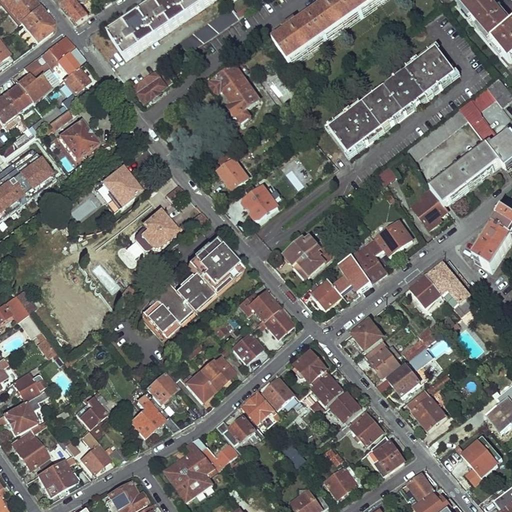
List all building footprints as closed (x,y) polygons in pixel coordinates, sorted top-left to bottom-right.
[(0,0),(37,46),(53,33),(54,29),(44,17),(30,0),(0,0)] [(56,0),(62,8),(64,7),(73,0),(56,0)] [(73,0),(64,7),(78,27),(88,19),(79,6),(87,0),(73,0)] [(166,0),(110,38),(127,63),(219,0),(166,0)] [(222,0),(230,10),(238,22),(250,13),(244,5),(239,7),(233,0),(222,0)] [(337,0),(274,44),(291,65),(385,0),(337,0)] [(460,0),(458,2),(509,63),(511,60),(511,27),(488,0),(460,0)] [(179,46),(188,57),(192,54),(238,22),(230,10),(179,46)] [(69,45),(65,40),(41,57),(46,64),(40,69),(35,62),(22,70),(29,78),(34,83),(47,73),(57,64),(74,51),(69,45)] [(0,47),(0,65),(9,59),(0,47)] [(57,64),(68,78),(76,71),(85,64),(79,57),(74,51),(57,64)] [(431,58),(450,82),(456,77),(437,53),(431,58)] [(337,130),(356,154),(389,128),(390,129),(396,125),(395,124),(414,109),(415,110),(420,106),(420,105),(450,82),(431,58),(419,66),(417,65),(415,67),(416,68),(337,130)] [(238,121),(241,127),(251,119),(247,113),(260,105),(235,70),(214,85),(222,97),(224,96),(233,108),(229,112),(236,122),(238,121)] [(62,83),(73,97),(87,85),(76,71),(68,78),(62,83)] [(134,91),(146,107),(154,102),(154,103),(163,97),(162,96),(179,83),(170,73),(166,75),(164,71),(134,91)] [(30,105),(32,108),(58,86),(47,73),(34,83),(29,78),(17,87),(30,105)] [(511,97),(499,82),(490,90),(497,101),(502,108),(511,99),(511,97)] [(3,98),(16,117),(30,105),(17,87),(3,98)] [(501,167),(506,172),(511,167),(511,140),(510,138),(500,144),(480,115),(497,101),(490,90),(462,111),(469,122),(489,149),(501,167)] [(0,125),(2,128),(4,132),(19,121),(16,117),(3,98),(0,100),(0,125)] [(67,114),(74,109),(69,103),(62,108),(67,114)] [(43,121),(48,127),(62,117),(54,107),(40,118),(43,121)] [(44,131),(48,136),(53,132),(54,134),(71,120),(71,119),(78,114),(74,109),(67,114),(62,117),(48,127),(44,131)] [(408,154),(416,164),(469,122),(462,111),(408,154)] [(33,128),(38,135),(44,131),(48,127),(43,121),(33,128)] [(58,140),(75,164),(98,147),(80,122),(58,140)] [(331,135),(350,158),(356,154),(337,130),(331,135)] [(24,140),(22,136),(13,144),(16,148),(18,149),(27,143),(24,140)] [(3,157),(5,159),(18,149),(16,148),(3,157)] [(433,192),(446,211),(501,167),(489,149),(433,192)] [(0,181),(1,183),(0,184),(0,215),(55,177),(40,157),(35,160),(30,153),(18,162),(20,164),(0,177),(0,181)] [(218,171),(232,158),(227,153),(212,165),(218,171)] [(220,174),(232,192),(249,180),(236,161),(220,174)] [(378,179),(387,190),(399,181),(390,168),(378,179)] [(101,185),(120,208),(141,192),(121,169),(101,185)] [(241,206),(256,225),(278,209),(260,184),(246,194),(249,200),(241,206)] [(172,205),(184,194),(178,187),(165,197),(172,205)] [(416,213),(428,230),(449,216),(446,211),(433,192),(425,198),(427,200),(424,203),(426,206),(416,213)] [(139,238),(153,254),(175,235),(168,226),(171,223),(166,216),(161,219),(158,214),(142,228),(145,233),(139,238)] [(189,224),(195,231),(207,221),(201,214),(189,224)] [(499,225),(475,264),(493,275),(511,244),(511,221),(503,216),(497,224),(499,225)] [(386,253),(389,259),(413,242),(400,226),(368,248),(375,260),(386,253)] [(319,250),(311,242),(306,245),(304,242),(285,259),(293,269),(295,268),(299,273),(302,270),(310,279),(330,261),(331,257),(326,251),(320,249),(319,250)] [(136,260),(143,254),(134,244),(127,250),(136,260)] [(142,317),(164,342),(178,329),(176,326),(191,314),(193,316),(212,297),(211,295),(227,282),(230,285),(241,275),(214,244),(187,268),(195,277),(174,295),(167,287),(152,300),(156,304),(142,317)] [(352,259),(371,287),(387,277),(375,260),(368,248),(352,259)] [(341,300),(347,307),(359,297),(359,296),(371,287),(352,259),(350,255),(346,258),(348,262),(340,269),(347,280),(333,290),(341,300)] [(478,309),(444,268),(428,281),(443,299),(450,294),(461,308),(455,313),(462,322),(478,309)] [(310,279),(302,270),(299,273),(306,282),(310,279)] [(412,293),(427,312),(443,299),(428,281),(412,293)] [(322,304),(328,311),(341,300),(333,290),(328,284),(311,298),(318,307),(322,304)] [(260,321),(263,324),(278,312),(264,295),(248,309),(260,321)] [(0,324),(12,317),(18,325),(28,317),(27,316),(22,308),(15,300),(0,310),(0,324)] [(318,307),(325,314),(328,311),(322,304),(318,307)] [(22,308),(27,316),(31,314),(26,305),(22,308)] [(265,326),(277,341),(292,327),(278,312),(263,324),(260,326),(262,329),(265,326)] [(248,331),(251,334),(260,326),(263,324),(260,321),(248,331)] [(228,334),(220,324),(212,331),(220,341),(228,334)] [(432,335),(438,341),(450,332),(446,326),(442,328),(439,324),(430,331),(432,335)] [(354,338),(366,354),(382,341),(371,326),(354,338)] [(39,337),(51,355),(54,353),(41,335),(39,337)] [(232,350),(245,365),(261,351),(249,335),(232,350)] [(403,358),(409,365),(424,352),(438,341),(432,335),(422,343),(420,342),(403,358)] [(193,348),(197,353),(202,348),(198,344),(193,348)] [(365,361),(382,382),(398,369),(386,353),(388,352),(384,346),(365,361)] [(186,354),(190,360),(197,353),(193,348),(186,354)] [(430,360),(424,352),(409,365),(405,368),(405,369),(387,383),(386,382),(377,389),(381,394),(390,387),(402,402),(420,387),(411,377),(422,368),(421,367),(430,360)] [(304,380),(309,386),(327,371),(310,353),(294,368),(299,374),(296,376),(302,383),(304,380)] [(63,364),(66,368),(76,360),(73,357),(63,364)] [(234,376),(220,360),(202,376),(216,392),(234,376)] [(163,371),(174,383),(181,378),(170,366),(163,371)] [(147,390),(161,407),(178,392),(164,375),(147,390)] [(216,394),(201,375),(195,380),(192,376),(184,382),(203,404),(216,394)] [(14,385),(25,404),(35,398),(49,391),(41,379),(37,379),(33,381),(29,376),(14,385)] [(345,393),(330,376),(312,391),(327,407),(345,393)] [(263,396),(277,412),(294,399),(279,382),(263,396)] [(408,410),(428,436),(448,419),(431,398),(445,386),(441,382),(408,410)] [(35,398),(38,403),(58,392),(55,387),(49,391),(35,398)] [(362,411),(347,394),(331,407),(345,425),(362,411)] [(271,416),(277,423),(280,419),(260,396),(244,410),(258,426),(271,416)] [(106,416),(94,402),(89,397),(84,400),(88,405),(76,415),(81,421),(90,431),(107,417),(106,416)] [(94,402),(106,416),(109,414),(104,406),(105,405),(99,397),(94,402)] [(0,428),(7,426),(15,439),(31,430),(37,426),(29,411),(38,405),(38,403),(35,398),(25,404),(26,405),(0,419),(0,428)] [(166,422),(144,398),(137,404),(144,413),(131,425),(145,440),(164,424),(173,434),(179,431),(169,419),(166,422)] [(487,419),(501,438),(511,428),(511,405),(509,402),(487,419)] [(310,409),(318,419),(325,413),(316,403),(310,409)] [(351,432),(367,449),(382,436),(367,417),(363,420),(360,418),(351,426),(353,429),(351,432)] [(233,446),(236,450),(248,441),(253,446),(260,441),(261,442),(265,439),(247,419),(233,431),(226,421),(219,428),(233,446)] [(31,430),(34,435),(48,427),(44,423),(37,426),(31,430)] [(336,437),(338,440),(349,430),(347,427),(336,437)] [(11,446),(29,473),(38,467),(47,461),(29,434),(11,446)] [(83,462),(93,475),(109,461),(99,448),(99,447),(90,435),(85,439),(94,451),(83,462)] [(387,439),(360,461),(362,464),(373,455),(378,461),(374,464),(384,478),(404,464),(387,439)] [(202,455),(207,451),(199,441),(193,444),(198,451),(202,455)] [(293,473),(298,470),(305,463),(292,448),(295,446),(292,442),(277,455),(293,473)] [(198,451),(193,444),(186,448),(192,456),(198,451)] [(67,451),(72,457),(78,453),(71,445),(66,449),(67,451)] [(236,450),(233,446),(216,462),(207,451),(202,455),(213,469),(218,474),(218,475),(222,472),(220,471),(239,454),(239,453),(236,450)] [(463,459),(483,482),(497,468),(479,446),(463,459)] [(52,452),(55,457),(61,454),(58,449),(52,452)] [(240,456),(243,459),(247,455),(243,450),(239,453),(239,454),(240,456)] [(55,457),(60,465),(63,464),(71,459),(72,457),(67,451),(61,454),(55,457)] [(117,468),(125,463),(115,451),(108,457),(117,468)] [(202,455),(198,451),(192,456),(164,475),(186,507),(214,488),(209,480),(203,484),(199,479),(213,469),(202,455)] [(326,455),(330,460),(334,457),(329,452),(326,455)] [(330,460),(336,467),(341,463),(336,457),(334,457),(330,460)] [(47,461),(38,467),(43,475),(53,469),(47,461)] [(38,479),(50,500),(75,486),(63,464),(60,465),(53,469),(43,475),(38,479)] [(203,484),(209,480),(218,474),(213,469),(199,479),(203,484)] [(325,484),(337,502),(362,485),(350,470),(349,469),(345,472),(344,471),(325,484)] [(407,488),(419,505),(435,493),(423,476),(407,488)] [(108,499),(115,511),(136,511),(147,506),(141,497),(138,498),(131,487),(108,499)] [(228,492),(243,510),(249,505),(234,488),(228,492)] [(291,508),(293,511),(324,511),(328,509),(321,499),(314,503),(306,492),(299,491),(299,498),(301,500),(291,508)] [(511,511),(511,492),(511,491),(496,503),(503,511),(511,511)] [(451,511),(457,508),(451,502),(440,508),(434,499),(414,511),(451,511)]
